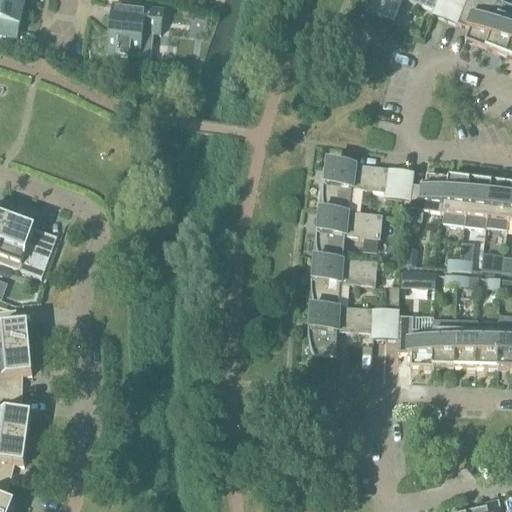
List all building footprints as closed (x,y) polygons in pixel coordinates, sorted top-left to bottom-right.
[(432,19),(445,24),(454,0),(372,0),(372,2),(372,7),(372,12),(372,16),(372,21),(374,21),(373,18),(393,26),(402,2),(434,15),(432,19)] [(454,0),(445,24),(456,29),(467,1),(463,0),(454,0)] [(499,19),(503,8),(504,6),(487,0),(468,0),(467,2),(467,1),(456,29),(457,29),(457,28),(469,33),(464,44),(485,52),(498,19),(499,19)] [(0,38),(16,43),(24,7),(0,1),(0,38)] [(160,39),(163,13),(112,7),(105,57),(139,62),(140,60),(149,61),(152,38),(160,39)] [(506,60),(511,44),(511,11),(503,8),(499,19),(486,52),(506,60)] [(424,95),(451,133),(469,120),(442,82),(424,95)] [(398,204),(401,176),(330,167),(327,189),(324,189),(324,188),(323,188),(322,193),(322,199),(322,204),(322,210),(324,215),(323,215),(382,221),(383,221),(349,217),(352,194),(386,198),(385,203),(398,204)] [(401,176),(398,204),(410,206),(413,177),(401,176)] [(443,217),(448,182),(426,179),(424,191),(412,189),(407,226),(422,228),(423,215),(443,217)] [(464,232),(470,184),(448,182),(441,238),(463,241),(464,232)] [(485,235),(491,187),(470,184),(464,232),(485,235)] [(508,226),(511,195),(511,189),(491,187),(485,235),(507,238),(508,226)] [(379,245),(382,221),(323,215),(321,237),(317,237),(317,236),(316,236),(315,242),(315,247),(316,253),(317,258),(318,264),(377,268),(342,265),(344,242),(379,245)] [(0,252),(10,224),(0,220),(0,252)] [(34,233),(10,224),(0,252),(0,268),(40,284),(51,247),(32,240),(34,233)] [(404,254),(402,270),(415,271),(416,255),(404,254)] [(504,261),(483,259),(481,277),(502,279),(504,261)] [(377,268),(318,264),(317,264),(315,286),(311,285),(313,306),(340,309),(340,290),(375,292),(377,268)] [(458,275),(460,265),(446,264),(445,274),(458,275)] [(460,265),(458,275),(470,276),(471,266),(460,265)] [(430,295),(431,289),(431,279),(414,278),(413,286),(419,286),(418,294),(430,295)] [(456,291),(456,281),(445,280),(444,290),(456,291)] [(456,281),(456,291),(468,292),(468,282),(456,281)] [(499,294),(500,284),(487,283),(486,293),(499,294)] [(0,356),(2,357),(29,354),(26,328),(13,330),(11,315),(0,312),(0,356)] [(386,316),(313,315),(312,334),(308,333),(309,349),(316,363),(336,362),(337,337),(371,339),(371,343),(385,344),(386,316)] [(398,344),(398,322),(398,316),(386,316),(385,344),(398,344)] [(432,371),(433,335),(413,335),(413,322),(398,322),(398,344),(397,358),(410,358),(410,371),(432,371)] [(511,326),(498,326),(498,337),(497,373),(511,373),(511,326)] [(454,372),(455,336),(433,335),(432,371),(454,372)] [(475,373),(476,336),(455,336),(454,372),(475,373)] [(497,373),(498,337),(476,336),(475,373),(497,373)] [(0,397),(17,397),(18,381),(31,380),(29,354),(2,357),(0,356),(0,397)] [(0,397),(0,440),(27,445),(30,419),(17,417),(17,397),(0,397)] [(0,484),(5,486),(10,469),(23,470),(27,445),(0,440),(0,484)] [(5,486),(0,484),(0,511),(11,511),(13,508),(1,503),(5,486)]
